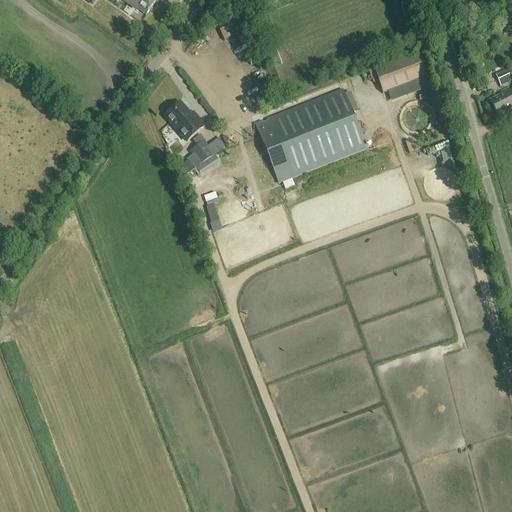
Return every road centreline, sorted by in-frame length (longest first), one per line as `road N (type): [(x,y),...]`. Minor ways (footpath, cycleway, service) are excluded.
road 1 (tertiary): [(0,287),(200,0)]
road 2 (unclassified): [(511,271),(436,0)]
